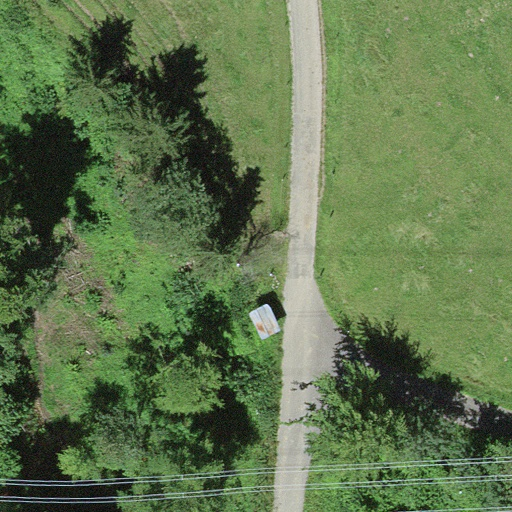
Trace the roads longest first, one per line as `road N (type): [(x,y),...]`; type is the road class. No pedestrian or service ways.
road 1 (track): [(294,0),(301,52),(292,358)]
road 2 (track): [(511,423),(292,358)]
road 3 (track): [(292,358),(283,511)]
